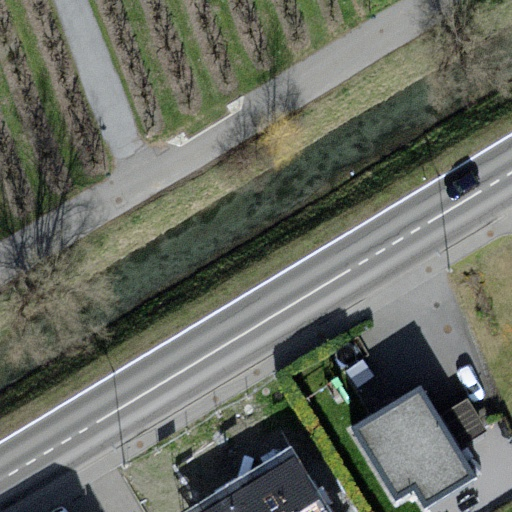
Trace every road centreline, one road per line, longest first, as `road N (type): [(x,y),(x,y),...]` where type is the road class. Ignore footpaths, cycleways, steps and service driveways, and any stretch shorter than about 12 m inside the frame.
road 1 (secondary): [(0,475),(511,170)]
road 2 (residential): [(0,258),(433,0)]
